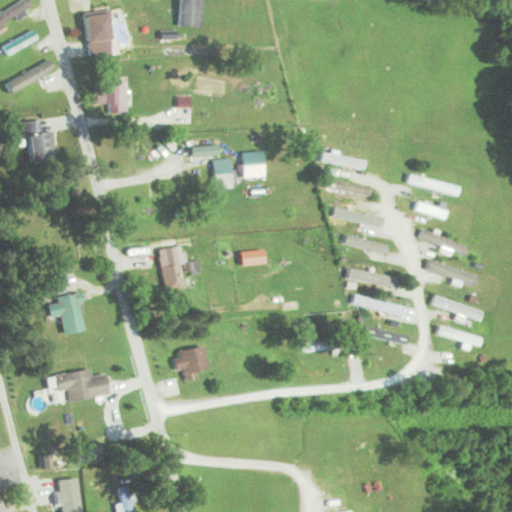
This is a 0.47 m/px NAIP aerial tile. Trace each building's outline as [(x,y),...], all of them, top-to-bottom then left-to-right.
[(20,0),(0,12),(0,24),(29,7),(24,0),(20,0)] [(198,0),(176,0),(177,27),(199,27),(198,0)] [(83,16),(86,56),(108,55),(105,14),(83,16)] [(0,46),(0,55),(38,37),(34,29),(0,46)] [(4,84),(9,93),(50,69),(45,60),(4,84)] [(92,76),(92,103),(106,103),(106,112),(123,112),(123,76),(92,76)] [(50,130),(39,131),(38,119),(21,121),(26,161),(53,158),(50,130)] [(214,155),(214,145),(188,145),(188,155),(214,155)] [(259,176),(259,151),(237,151),(237,176),(259,176)] [(365,156),(318,152),(317,164),(364,168),(365,156)] [(211,159),(211,187),(228,187),(228,159),(211,159)] [(405,184),(452,194),(454,185),(407,175),(405,184)] [(367,187),(326,179),(324,187),(365,195),(367,187)] [(411,210),(441,219),(444,210),(415,201),(411,210)] [(365,215),(335,210),(334,219),(363,225),(365,215)] [(416,237),(461,255),(464,246),(420,229),(416,237)] [(181,262),(178,238),(155,241),(161,289),(183,286),(181,275),(197,273),(195,260),(181,262)] [(472,282),(474,272),(425,262),(423,272),(472,282)] [(395,278),(345,268),(343,279),(393,289),(395,278)] [(62,292),(59,275),(43,278),(46,294),(62,292)] [(394,294),(404,298),(408,287),(397,284),(394,294)] [(332,298),(332,288),(305,288),(305,291),(290,291),(290,299),(332,298)] [(83,329),(76,292),(53,296),(54,301),(43,303),(46,317),(58,315),(61,333),(83,329)] [(429,303),(469,318),(473,310),(432,294),(429,303)] [(382,314),(382,305),(367,305),(367,314),(382,314)] [(434,334),(476,347),(479,337),(437,324),(434,334)] [(402,344),(405,335),(362,325),(360,334),(402,344)] [(348,348),(348,337),(296,342),(298,353),(348,348)] [(193,371),(204,368),(200,345),(172,350),(175,370),(180,369),(182,381),(194,378),(193,371)] [(66,401),(106,393),(102,373),(88,375),(87,368),(51,374),(55,391),(64,390),(66,401)]
